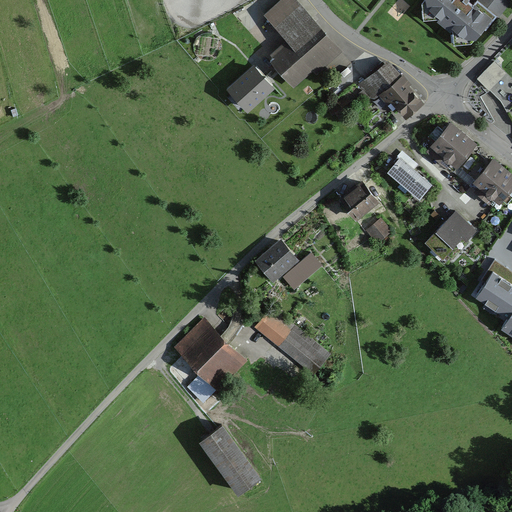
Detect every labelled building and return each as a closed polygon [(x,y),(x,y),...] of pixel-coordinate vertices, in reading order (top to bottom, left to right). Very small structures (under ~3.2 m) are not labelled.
[(295,0),(282,0),(269,12),(294,40),(273,59),(294,82),(336,45),(295,0)] [(407,16),(415,0),(394,0),(391,8),(407,16)] [(469,0),(425,0),(424,2),(425,22),(439,20),(454,33),(455,47),(476,46),(495,21),(469,0)] [(511,1),(511,0),(484,0),(502,14),(511,1)] [(491,92),(507,71),(493,61),(477,82),(491,92)] [(389,62),(362,86),(375,101),(386,91),(410,119),(427,105),(389,62)] [(253,65),(230,85),(247,105),(270,85),(253,65)] [(444,153),(463,132),(451,121),(432,143),(444,153)] [(456,164),(475,142),(463,132),(444,153),(456,164)] [(439,183),(405,156),(392,173),(425,200),(439,183)] [(487,190),(505,168),(493,158),(475,180),(487,190)] [(499,200),(511,184),(511,173),(505,168),(487,190),(499,200)] [(370,180),(345,200),(362,220),(386,201),(370,180)] [(479,230),(459,211),(430,241),(450,260),(479,230)] [(383,218),(369,231),(381,244),(395,232),(383,218)] [(304,259),(287,238),(260,261),(278,283),(290,273),(300,285),(324,265),(313,252),(304,259)] [(511,280),(498,270),(483,290),(511,311),(511,312),(506,321),(511,324),(511,280)] [(275,309),(260,328),(310,369),(326,350),(275,309)] [(210,322),(183,349),(221,388),(248,361),(210,322)] [(231,422),(205,440),(242,493),(268,475),(231,422)]
